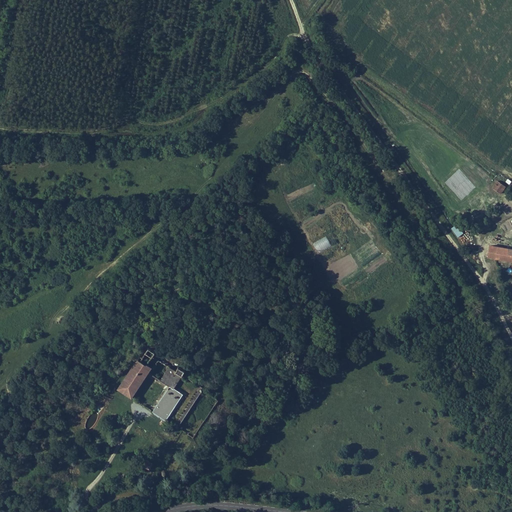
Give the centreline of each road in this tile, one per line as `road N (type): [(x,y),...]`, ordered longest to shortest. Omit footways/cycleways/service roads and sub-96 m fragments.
road 1 (track): [(511,343),(450,238),(304,37),(290,0)]
road 2 (track): [(0,126),(81,133),(164,127),(299,24)]
road 3 (secondary): [(294,511),(217,503),(148,511)]
